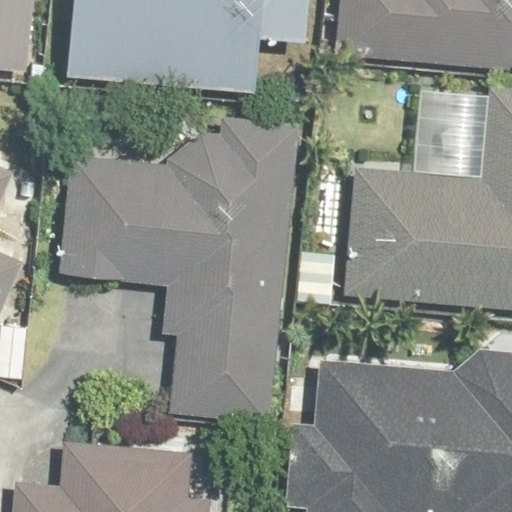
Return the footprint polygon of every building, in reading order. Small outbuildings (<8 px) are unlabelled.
[(255,13),(78,0),(22,0),(14,109),(172,134),(201,134),(223,140),(255,13)] [(504,0),(285,0),(281,94),(511,106),(511,5),(504,5),(504,0)] [(511,127),(430,121),(423,212),(290,209),(287,333),(511,338),(511,127)] [(113,205),(9,195),(0,281),(0,319),(87,329),(80,453),(218,461),(225,328),(237,218),(232,217),(237,155),(119,145),(113,205)] [(511,369),(468,364),(461,422),(261,400),(249,511),(511,511),(511,508),(511,369)] [(173,511),(178,469),(16,450),(10,498),(0,497),(0,511),(173,511)]
